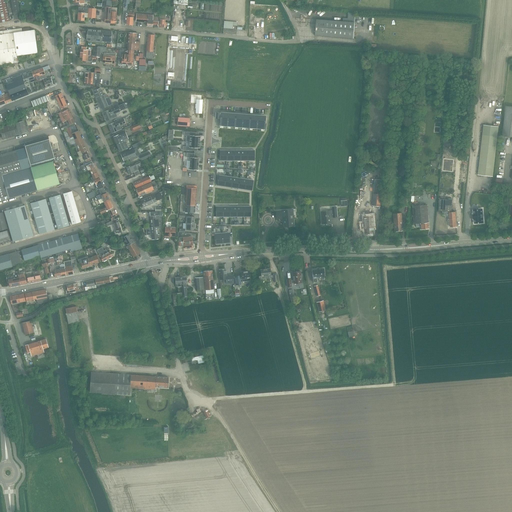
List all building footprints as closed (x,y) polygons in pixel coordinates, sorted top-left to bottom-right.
[(0,0),(0,22),(9,21),(5,0),(0,0)] [(17,0),(10,0),(15,20),(21,19),(17,0)] [(79,7),(78,20),(84,21),(85,13),(86,13),(87,8),(79,7)] [(96,14),(96,11),(96,9),(89,8),(88,17),(95,18),(95,16),(96,14)] [(126,24),(132,25),(133,20),(134,20),(134,13),(128,12),(128,17),(127,17),(126,24)] [(315,34),(315,35),(353,38),(353,34),(354,19),(355,13),(348,12),(347,18),(343,18),(343,21),(316,19),(315,34)] [(147,26),(152,27),(153,16),(153,15),(137,14),(136,21),(143,22),(147,22),(147,26)] [(0,65),(18,63),(17,56),(38,53),(34,30),(22,32),(22,28),(13,29),(0,31),(0,68),(0,69),(0,68),(0,65)] [(86,30),(86,34),(86,40),(101,41),(101,38),(111,39),(112,32),(102,31),(102,30),(87,29),(87,30),(86,30)] [(128,34),(127,49),(133,50),(133,53),(134,53),(138,53),(139,50),(139,42),(136,41),(136,34),(137,33),(128,33),(128,34)] [(146,58),(152,58),(154,35),(147,34),(146,58)] [(208,42),(207,46),(210,46),(209,58),(216,59),(217,47),(213,46),(214,43),(208,42)] [(81,49),(80,55),(90,56),(91,51),(90,51),(90,50),(86,50),(86,47),(82,47),(81,49)] [(92,56),(91,62),(95,62),(96,62),(96,60),(96,57),(99,58),(100,53),(102,53),(103,51),(106,52),(107,48),(97,47),(97,51),(97,53),(96,56),(93,56),(92,56)] [(103,63),(114,63),(115,54),(104,53),(103,63)] [(42,68),(37,70),(41,80),(42,79),(43,80),(46,79),(46,78),(46,77),(44,71),(50,69),(49,66),(42,68)] [(85,72),(85,77),(95,78),(100,79),(100,69),(95,68),(94,73),(85,72)] [(32,70),(31,71),(34,78),(33,79),(34,81),(38,80),(39,81),(41,80),(37,70),(32,71),(32,70)] [(204,72),(203,80),(214,81),(215,73),(204,72)] [(21,74),(23,80),(24,83),(30,81),(29,77),(28,77),(26,73),(23,75),(22,74),(21,74)] [(9,93),(12,101),(17,99),(23,97),(29,95),(28,92),(27,91),(24,83),(23,80),(21,76),(16,78),(13,79),(14,82),(12,83),(6,85),(9,93)] [(95,78),(85,77),(84,83),(85,83),(85,86),(89,86),(90,84),(93,84),(93,83),(95,83),(96,78),(100,79),(95,78)] [(51,80),(43,82),(46,88),(53,85),(51,79),(51,80)] [(0,87),(3,96),(6,103),(12,101),(9,93),(5,94),(3,90),(4,90),(2,83),(0,83),(0,87)] [(100,88),(94,91),(101,109),(112,104),(109,97),(105,98),(100,88)] [(58,113),(68,109),(61,93),(51,98),(52,100),(56,98),(61,109),(62,111),(58,113)] [(191,95),(191,102),(195,103),(194,112),(199,112),(200,99),(200,97),(200,96),(191,95)] [(113,108),(103,112),(106,121),(117,117),(115,113),(120,111),(127,109),(124,103),(118,106),(113,108)] [(502,136),(511,136),(511,106),(506,106),(503,127),(502,136)] [(60,118),(70,113),(68,109),(58,113),(60,118)] [(264,129),(265,118),(224,115),(224,113),(216,112),(215,118),(220,119),(220,125),(264,129)] [(72,118),(70,113),(60,118),(62,123),(66,121),(72,118)] [(178,117),(177,125),(189,126),(190,118),(178,117)] [(67,128),(69,127),(75,125),(72,118),(66,121),(68,125),(63,128),(64,129),(67,128)] [(121,129),(119,126),(126,123),(124,118),(117,121),(108,125),(112,133),(121,129)] [(17,120),(18,123),(16,123),(19,135),(26,133),(23,121),(22,119),(17,120)] [(329,124),(329,131),(334,131),(334,133),(337,133),(336,136),(341,136),(341,134),(342,134),(343,122),(335,122),(335,124),(329,124)] [(0,127),(0,129),(3,140),(16,136),(13,124),(0,127)] [(78,131),(75,125),(69,127),(72,133),(78,131)] [(483,125),(478,175),(493,177),(498,126),(483,125)] [(77,146),(78,146),(84,143),(78,131),(72,133),(69,127),(67,128),(66,129),(70,138),(71,138),(72,139),(74,138),(77,146)] [(113,137),(116,144),(128,139),(125,132),(122,133),(113,137)] [(183,132),(183,135),(186,136),(186,141),(190,141),(200,142),(200,136),(198,136),(198,133),(183,132)] [(25,148),(31,167),(53,161),(55,160),(48,137),(24,143),(25,148)] [(128,139),(116,144),(120,151),(128,148),(126,144),(130,142),(128,139)] [(183,147),(182,150),(197,151),(197,148),(200,148),(200,142),(190,141),(189,147),(183,147)] [(141,145),(139,142),(132,145),(134,149),(121,154),(124,161),(129,159),(130,161),(137,158),(136,155),(139,154),(137,147),(141,145)] [(83,153),(83,155),(88,153),(84,143),(78,146),(79,149),(78,149),(79,151),(80,151),(82,154),(83,153)] [(25,148),(0,154),(0,169),(2,175),(31,167),(25,148)] [(139,156),(140,156),(141,160),(147,158),(151,156),(149,152),(139,156)] [(88,153),(83,155),(86,162),(91,160),(88,153)] [(198,170),(198,158),(194,157),(194,153),(187,153),(187,157),(190,157),(190,169),(196,170),(198,170)] [(59,184),(53,161),(31,167),(37,190),(59,184)] [(86,167),(88,171),(89,170),(95,168),(92,161),(80,166),(82,169),(86,167)] [(136,171),(138,170),(137,166),(141,165),(139,162),(126,167),(129,174),(136,171)] [(177,166),(167,165),(166,180),(176,181),(177,166)] [(31,167),(2,175),(8,198),(37,190),(31,167)] [(92,181),(94,180),(99,178),(95,168),(89,170),(88,171),(89,170),(93,177),(91,178),(92,181)] [(0,200),(8,198),(2,175),(0,169),(0,200)] [(151,180),(155,179),(153,175),(149,177),(149,176),(133,183),(135,188),(151,181),(151,180)] [(224,186),(226,176),(219,175),(217,185),(224,186)] [(231,187),(232,177),(226,176),(224,186),(231,187)] [(238,188),(239,178),(232,177),(231,187),(238,188)] [(99,178),(94,180),(97,188),(96,188),(97,190),(99,189),(101,193),(105,192),(103,187),(100,188),(99,186),(102,185),(99,178)] [(245,189),(246,179),(239,178),(238,188),(245,189)] [(253,180),(246,179),(245,189),(252,190),(253,180)] [(136,189),(139,197),(146,194),(146,193),(158,188),(157,185),(155,181),(136,189)] [(181,187),(181,194),(186,195),(186,200),(185,205),(185,212),(189,212),(195,212),(195,204),(196,200),(196,188),(186,188),(181,187)] [(72,191),(63,194),(72,224),(81,222),(72,191)] [(161,192),(154,195),(157,200),(163,198),(161,192)] [(102,198),(104,203),(109,200),(106,193),(101,195),(101,194),(100,195),(97,196),(96,196),(98,200),(102,198)] [(60,194),(49,198),(58,228),(63,227),(69,225),(60,194)] [(372,206),(380,207),(381,203),(381,194),(373,194),(372,206)] [(153,203),(156,201),(153,195),(150,197),(150,196),(141,201),(143,207),(153,203)] [(45,199),(30,203),(39,234),(54,230),(45,199)] [(451,212),(452,200),(439,199),(438,211),(442,211),(449,212),(449,216),(450,227),(456,227),(455,212),(451,212)] [(109,200),(104,203),(106,207),(105,208),(99,210),(101,214),(106,212),(106,211),(108,210),(113,208),(109,200)] [(25,205),(4,211),(13,241),(33,235),(25,205)] [(429,229),(428,223),(431,223),(430,219),(428,220),(427,205),(413,206),(414,224),(418,224),(418,226),(420,226),(421,230),(429,229)] [(320,212),(321,224),(323,224),(323,222),(326,222),(326,223),(331,223),(331,218),(333,217),(333,218),(337,217),(336,207),(332,207),(332,211),(330,211),(320,212)] [(289,226),(294,226),(293,209),(282,210),(282,211),(276,212),(276,218),(278,218),(283,218),(283,222),(283,227),(285,227),(285,225),(289,225),(289,226)] [(473,210),(473,214),(472,214),(473,219),(474,219),(474,223),(482,222),(481,209),(473,210)] [(3,211),(0,212),(0,230),(8,228),(3,211)] [(151,228),(146,228),(146,230),(151,230),(152,240),(158,239),(157,229),(160,228),(158,217),(163,217),(162,212),(162,211),(157,211),(158,212),(149,213),(150,216),(151,228)] [(393,213),(394,231),(402,231),(401,213),(393,213)] [(364,222),(362,222),(362,226),(365,226),(365,233),(373,233),(373,227),(372,214),(364,215),(364,222)] [(105,224),(106,226),(114,223),(116,230),(115,231),(116,233),(118,233),(122,232),(117,218),(115,220),(114,218),(111,219),(112,221),(109,222),(109,223),(105,224)] [(165,237),(168,237),(168,236),(175,236),(175,228),(165,227),(165,237)] [(0,244),(11,242),(7,230),(0,232),(0,244)] [(78,234),(67,237),(70,249),(71,252),(82,249),(82,248),(85,247),(81,232),(78,233),(78,234)] [(223,243),(222,233),(215,234),(215,236),(216,244),(223,243)] [(229,233),(222,233),(223,243),(230,242),(229,233)] [(124,241),(127,247),(134,243),(129,235),(124,238),(125,239),(124,240),(125,240),(124,241)] [(178,243),(179,246),(184,245),(184,249),(193,248),(192,236),(178,238),(178,243)] [(67,237),(59,239),(62,252),(65,251),(65,252),(67,252),(67,250),(70,249),(67,237)] [(59,239),(52,241),(55,254),(56,256),(63,255),(62,252),(59,239)] [(52,241),(45,243),(48,256),(51,255),(53,254),(55,254),(52,241)] [(45,243),(37,246),(40,256),(41,258),(41,260),(49,258),(48,256),(45,243)] [(134,243),(127,247),(133,257),(140,253),(134,243)] [(37,246),(27,248),(30,259),(32,258),(34,258),(35,257),(40,256),(37,246)] [(96,250),(103,261),(112,256),(110,251),(108,252),(106,249),(104,250),(102,247),(96,250)] [(30,259),(27,248),(21,250),(24,261),(26,260),(30,259)] [(0,256),(0,270),(22,264),(19,251),(0,256)] [(87,257),(78,260),(80,267),(82,266),(82,268),(101,262),(100,257),(99,254),(96,255),(87,258),(87,257)] [(65,267),(61,268),(60,268),(61,276),(74,274),(71,261),(64,263),(65,267)] [(261,276),(259,276),(259,279),(270,278),(273,278),(274,282),(277,281),(277,275),(271,275),(270,268),(260,270),(261,276)] [(219,270),(220,280),(226,279),(227,284),(234,283),(233,275),(227,275),(226,269),(219,270)] [(324,280),(324,277),(325,277),(324,269),(312,270),(313,282),(317,282),(317,278),(319,278),(320,280),(324,280)] [(212,270),(204,271),(205,284),(205,290),(206,294),(214,293),(213,289),(214,289),(213,284),(213,280),(212,270)] [(241,277),(240,277),(240,276),(235,276),(235,285),(241,284),(241,282),(251,281),(250,278),(250,271),(241,272),(241,277)] [(300,283),(302,283),(300,271),(292,272),(293,280),(291,280),(290,279),(286,280),(287,287),(291,286),(291,284),(295,283),(296,284),(299,284),(300,283)] [(20,284),(19,277),(19,278),(8,280),(9,285),(10,287),(20,285),(20,284)] [(109,277),(95,280),(96,284),(96,285),(98,284),(104,283),(108,282),(110,281),(109,277)] [(178,293),(173,293),(173,304),(174,305),(183,304),(182,297),(183,297),(181,284),(181,277),(175,278),(176,284),(176,287),(178,287),(178,293)] [(195,285),(196,290),(197,290),(197,292),(201,292),(201,289),(204,289),(203,277),(195,278),(195,285)] [(86,281),(87,286),(85,287),(85,290),(85,291),(88,290),(87,287),(91,286),(92,286),(92,287),(93,288),(96,288),(96,284),(95,285),(94,280),(86,281)] [(67,285),(68,290),(66,290),(67,293),(71,292),(78,291),(78,288),(77,283),(67,285)] [(37,304),(48,302),(46,290),(25,293),(26,301),(33,300),(34,304),(37,304)] [(24,294),(17,295),(18,302),(25,301),(24,294)] [(18,302),(17,295),(10,296),(11,304),(18,302)] [(316,302),(319,312),(326,310),(323,300),(316,302)] [(65,309),(68,324),(79,322),(76,306),(65,309)] [(46,317),(33,321),(35,328),(48,324),(46,317)] [(26,333),(33,331),(30,319),(23,320),(26,333)] [(40,340),(28,344),(30,352),(31,356),(44,352),(43,349),(48,348),(46,339),(41,341),(40,340)] [(37,375),(33,364),(28,366),(31,376),(37,375)] [(150,389),(151,376),(91,372),(90,392),(130,395),(130,388),(150,389)] [(155,376),(151,376),(150,389),(155,390),(155,388),(156,388),(156,387),(168,388),(168,377),(155,376)]
